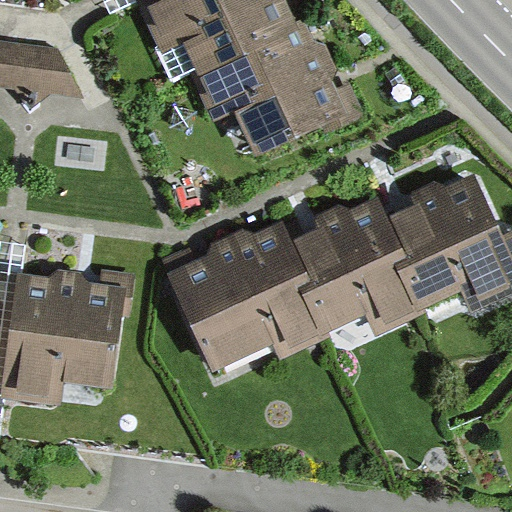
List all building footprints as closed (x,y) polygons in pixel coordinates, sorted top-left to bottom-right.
[(280,0),(163,0),(143,10),(167,60),(186,52),(200,82),(297,36),(280,0)] [(297,36),(200,82),(220,124),(240,115),(262,163),(356,119),(344,92),(327,100),(297,36)] [(0,95),(68,102),(73,52),(0,44),(0,95)] [(511,293),(511,283),(471,186),(417,209),(421,218),(382,234),(418,318),(464,299),(469,311),(511,293)] [(418,318),(382,234),(373,211),(321,233),(324,241),(285,257),(320,340),(369,319),(376,335),(418,318)] [(320,340),(285,257),(277,239),(251,249),(248,240),(214,254),(218,263),(174,282),(214,376),(279,349),(282,356),(320,340)] [(123,291),(17,276),(0,398),(0,404),(56,412),(59,389),(109,395),(123,291)]
